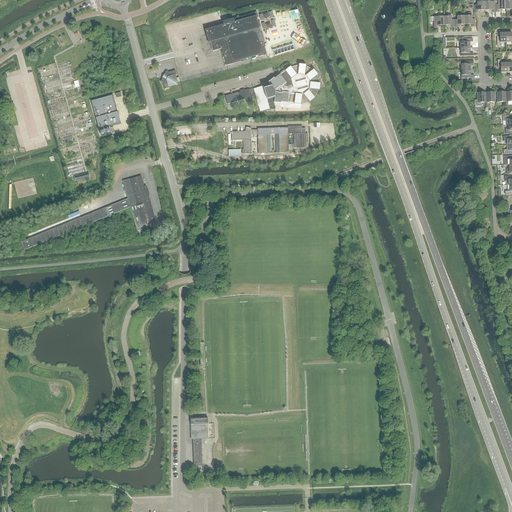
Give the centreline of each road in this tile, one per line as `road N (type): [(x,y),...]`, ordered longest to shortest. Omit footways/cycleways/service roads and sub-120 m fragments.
road 1 (primary): [(332,0),(501,467)]
road 2 (unclassified): [(182,487),(184,233),(122,5)]
road 3 (primary): [(511,460),(353,32)]
road 4 (unknown): [(165,287),(148,293),(127,318),(133,394),(123,430),(93,440),(38,426),(11,464)]
